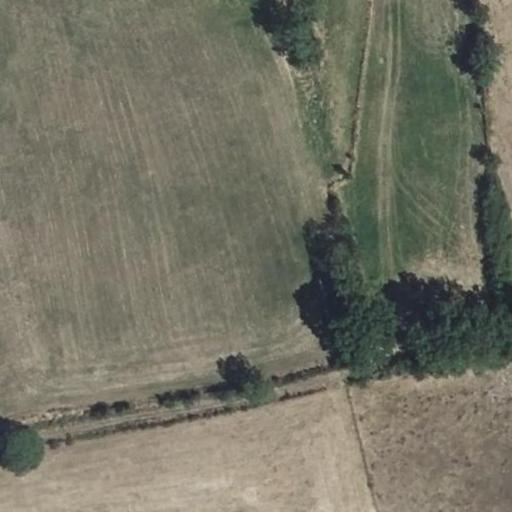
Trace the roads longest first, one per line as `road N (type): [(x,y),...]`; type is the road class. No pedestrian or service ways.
road 1 (track): [(0,441),(335,393),(511,334)]
road 2 (track): [(396,0),(380,213),(400,371)]
